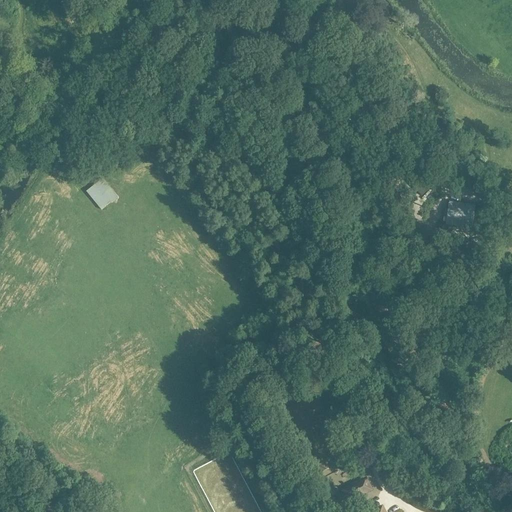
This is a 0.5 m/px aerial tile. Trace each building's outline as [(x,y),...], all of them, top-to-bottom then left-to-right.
[(398,171),(423,196),(432,188),(408,163),(398,171)] [(85,191),(100,210),(109,202),(110,203),(117,197),(101,178),(85,191)] [(448,202),(445,225),(472,228),(475,205),(448,202)] [(365,479),(345,490),(349,498),(360,493),(361,495),(371,490),(365,479)] [(321,486),(316,489),(326,506),(331,503),(321,486)]
